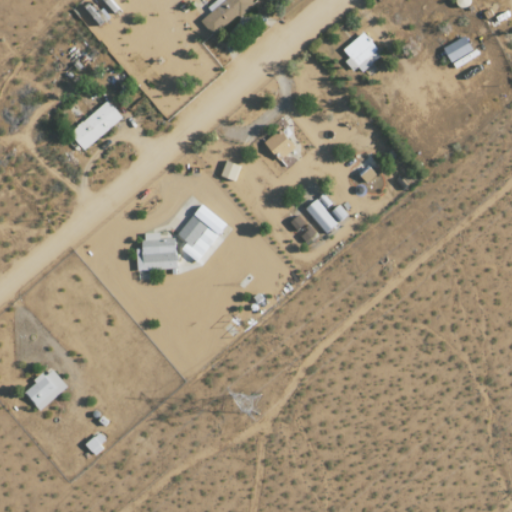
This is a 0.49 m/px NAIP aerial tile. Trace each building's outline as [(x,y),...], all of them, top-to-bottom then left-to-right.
[(211,12),(200,22),(213,37),(252,3),(249,0),(216,0),(207,8),(211,12)] [(381,56),(362,33),(342,51),(349,58),(346,60),(359,75),(381,56)] [(471,51),(463,37),(442,48),(450,63),(471,51)] [(121,117),(106,101),(69,134),(84,151),(121,117)] [(279,160),(294,148),(280,130),(265,142),(279,160)] [(221,178),(235,181),(239,165),(224,162),(221,178)] [(337,224),(315,200),(304,210),(326,234),(337,224)] [(226,225),(200,205),(177,236),(186,243),(181,250),(197,263),(218,236),(226,225)] [(298,234),(306,243),(316,234),(308,225),(306,227),(297,217),(290,223),(299,233),(298,234)] [(175,240),(159,240),(159,234),(142,234),(143,249),(136,249),(136,271),(176,270),(175,240)] [(43,375),(23,391),(38,411),(66,388),(52,370),(44,377),(43,375)]
